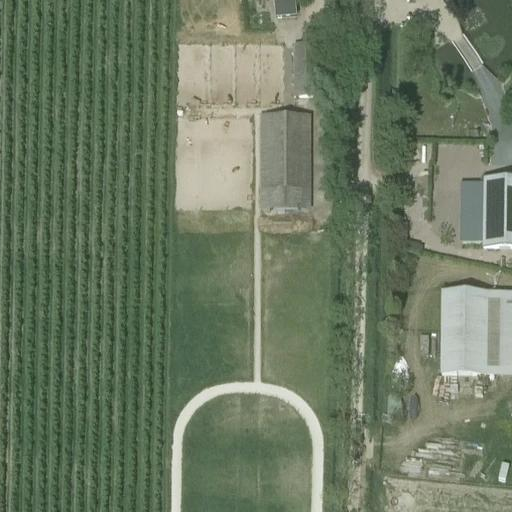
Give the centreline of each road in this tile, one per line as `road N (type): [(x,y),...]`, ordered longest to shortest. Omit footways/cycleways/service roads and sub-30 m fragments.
road 1 (track): [(353,511),(365,0)]
road 2 (unknown): [(365,9),(439,15),(489,96),(500,175),(443,185),(441,232)]
